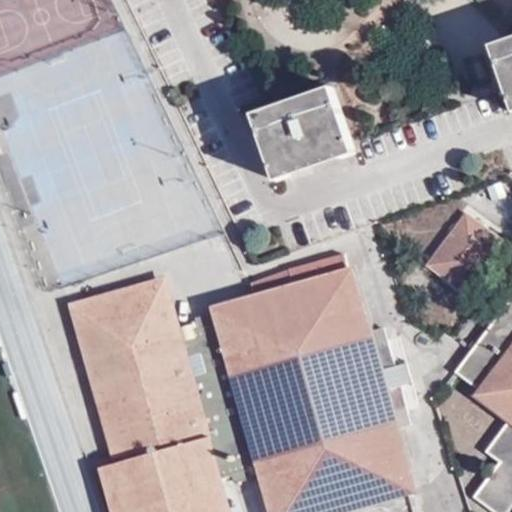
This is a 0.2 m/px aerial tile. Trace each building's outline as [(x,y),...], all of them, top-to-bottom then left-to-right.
[(511,38),(493,45),(511,98),(511,38)] [(355,147),(334,86),(254,113),(277,175),(355,147)] [(459,286),(497,234),(466,212),(428,264),(459,286)] [(78,309),(119,456),(127,454),(128,460),(108,465),(120,511),(227,511),(218,478),(232,475),(235,480),(251,476),(250,469),(264,465),(276,511),(320,511),(411,486),(390,414),(399,412),(395,397),(404,395),(402,385),(412,381),(406,362),(396,364),(393,354),(383,356),(379,342),(370,343),(345,252),(290,267),(295,287),(196,316),(198,325),(177,332),(163,284),(78,309)] [(511,297),(457,373),(511,411),(511,416),(488,451),(501,462),(474,497),(495,511),(508,511),(511,507),(511,297)]
